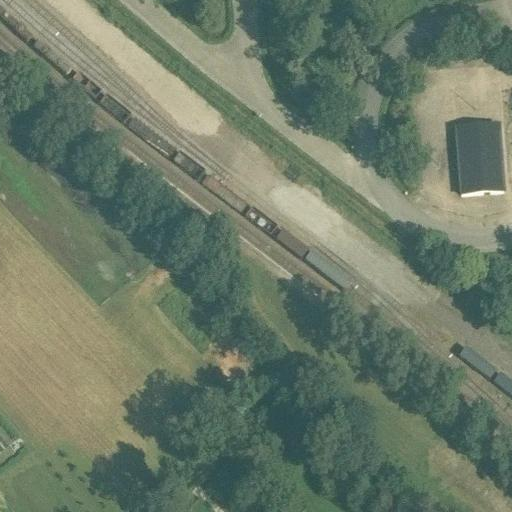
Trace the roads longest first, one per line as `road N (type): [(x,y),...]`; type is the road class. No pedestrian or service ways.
road 1 (unclassified): [(374,184),(362,134),(381,65),(426,25),(500,10)]
road 2 (unclassified): [(374,184),(245,86)]
road 3 (unclassified): [(511,237),(442,236),(403,215),(374,184)]
road 4 (unclassified): [(245,86),(142,0)]
